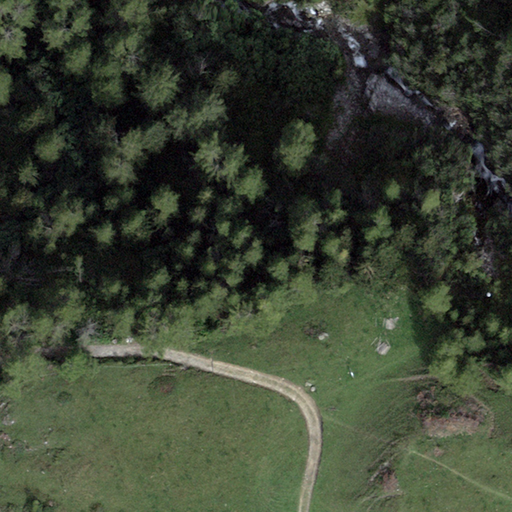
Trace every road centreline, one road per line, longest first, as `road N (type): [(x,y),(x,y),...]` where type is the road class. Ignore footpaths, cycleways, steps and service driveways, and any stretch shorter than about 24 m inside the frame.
road 1 (track): [(0,364),(37,352),(95,351),(193,361),(286,386)]
road 2 (track): [(286,386),(316,431),(304,511)]
